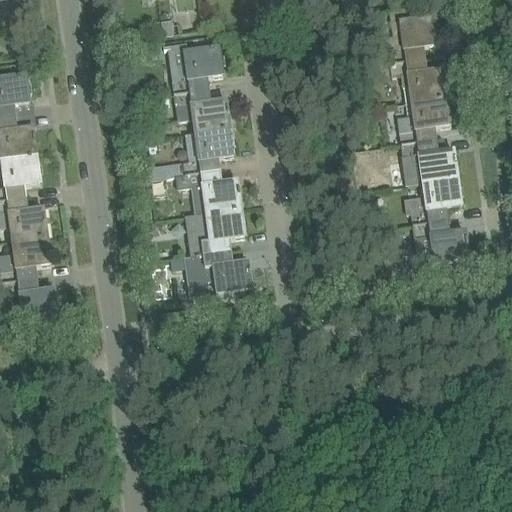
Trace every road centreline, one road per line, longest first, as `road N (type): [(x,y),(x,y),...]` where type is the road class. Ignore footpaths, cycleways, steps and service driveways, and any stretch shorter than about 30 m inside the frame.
road 1 (residential): [(118,374),(69,0)]
road 2 (residential): [(279,354),(248,51)]
road 3 (residential): [(279,354),(511,318)]
road 4 (residential): [(511,206),(495,0)]
road 5 (residential): [(118,374),(279,354)]
road 6 (residential): [(133,511),(118,374)]
